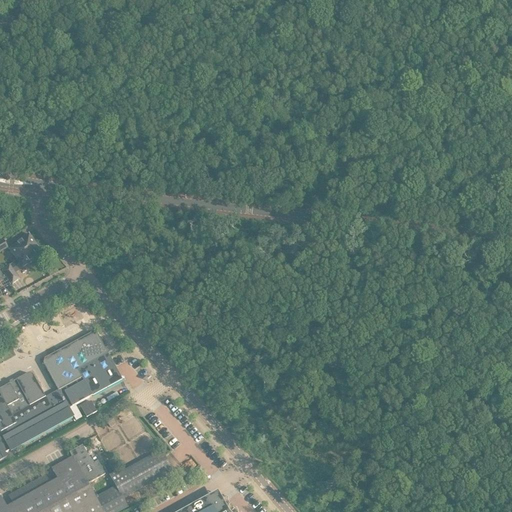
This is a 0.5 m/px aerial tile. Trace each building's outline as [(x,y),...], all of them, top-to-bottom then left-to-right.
[(9,249),(17,259),(36,243),(28,234),(9,249)] [(0,253),(8,249),(4,241),(0,243),(0,253)] [(28,264),(43,252),(36,243),(17,259),(2,271),(6,276),(12,284),(19,278),(12,268),(19,263),(22,267),(27,263),(28,264)] [(69,408),(92,396),(122,379),(109,355),(108,353),(97,333),(92,332),(44,358),(43,363),(58,390),(45,397),(33,374),(28,373),(0,388),(0,395),(1,397),(0,398),(0,460),(6,456),(3,451),(8,448),(10,451),(11,450),(10,450),(11,449),(25,442),(25,441),(26,442),(26,441),(27,441),(26,441),(40,433),(41,433),(41,434),(42,433),(42,432),(56,425),(56,424),(57,425),(57,424),(58,424),(71,416),(72,416),(72,417),(73,416),(69,408)] [(86,418),(97,412),(91,401),(80,407),(86,418)] [(109,426),(114,423),(111,417),(105,421),(109,426)] [(0,511),(119,511),(128,507),(123,497),(122,498),(116,488),(95,499),(87,484),(105,474),(97,461),(93,464),(86,452),(86,448),(83,447),(82,445),(69,452),(72,458),(59,465),(52,469),(58,479),(50,484),(46,478),(9,498),(13,504),(6,508),(1,498),(0,497),(0,511)] [(111,478),(116,488),(122,498),(123,497),(172,470),(162,452),(119,475),(118,474),(111,478)] [(227,511),(222,502),(221,500),(219,499),(217,497),(214,497),(207,498),(182,511),(227,511)]
